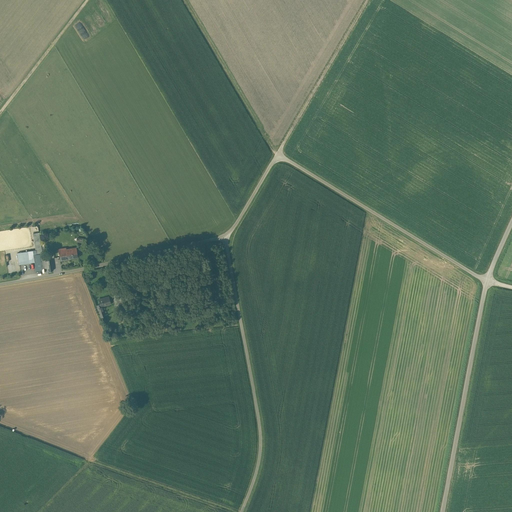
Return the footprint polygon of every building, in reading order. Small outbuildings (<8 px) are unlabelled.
[(36,250),(32,251),(33,255),(42,253),(41,245),(39,232),(33,233),(36,250)] [(65,248),(58,249),(60,260),(65,260),(65,259),(77,257),(75,248),(66,249),(65,248)] [(32,251),(17,253),(19,264),(30,263),(34,262),(35,271),(42,270),(41,268),(44,268),(42,253),(33,255),(32,251)] [(119,293),(112,295),(115,306),(117,306),(118,306),(119,306),(119,305),(123,304),(119,293)] [(100,304),(96,305),(99,312),(103,310),(101,306),(110,303),(108,296),(99,299),(100,304)]
